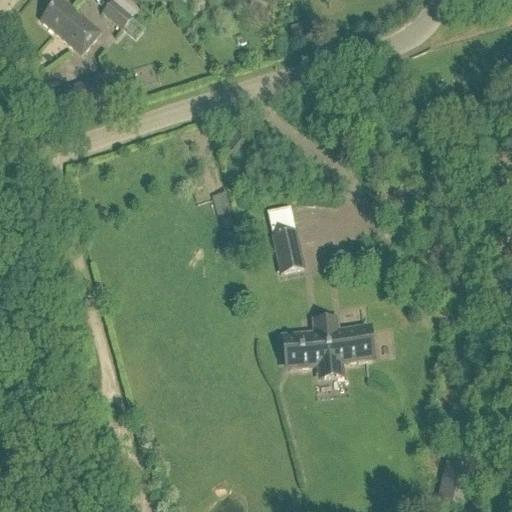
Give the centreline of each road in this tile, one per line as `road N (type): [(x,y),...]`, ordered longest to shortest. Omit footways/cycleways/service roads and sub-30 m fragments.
road 1 (unclassified): [(51,159),(380,54),(424,27),(442,0)]
road 2 (unclassified): [(51,159),(137,511)]
road 3 (residential): [(51,159),(0,14)]
